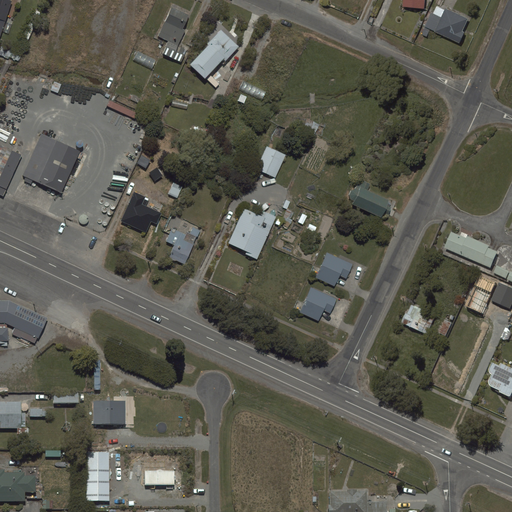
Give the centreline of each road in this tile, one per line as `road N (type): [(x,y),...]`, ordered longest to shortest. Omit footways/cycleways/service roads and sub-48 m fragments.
road 1 (primary): [(0,240),(333,395)]
road 2 (residential): [(333,395),(472,97)]
road 3 (residential): [(263,0),(472,97)]
road 4 (primary): [(333,395),(446,447)]
road 5 (residential): [(213,389),(215,511)]
